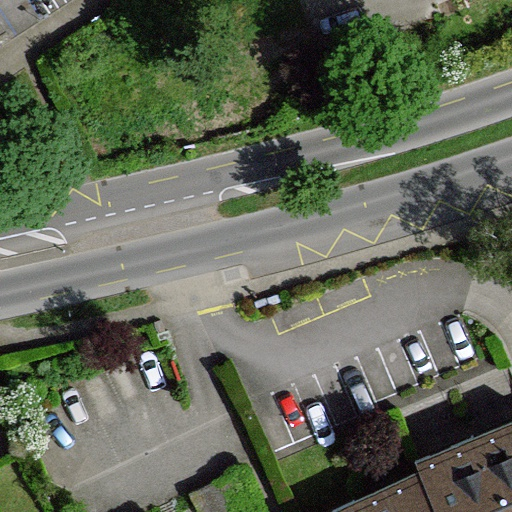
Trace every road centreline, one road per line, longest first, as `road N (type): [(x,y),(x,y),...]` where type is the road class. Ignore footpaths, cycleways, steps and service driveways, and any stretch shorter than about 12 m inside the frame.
road 1 (secondary): [(0,295),(294,230),(511,163)]
road 2 (secondary): [(511,98),(348,149),(0,229)]
